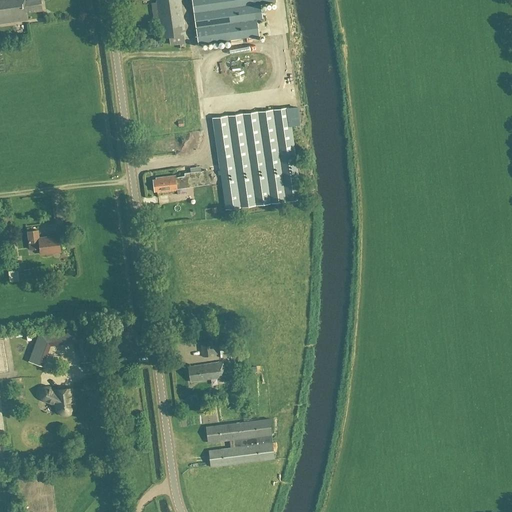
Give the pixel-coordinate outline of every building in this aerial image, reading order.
[(0,0),(0,24),(28,21),(27,13),(42,11),(40,0),(0,0)] [(156,2),(158,15),(162,38),(169,37),(183,35),(184,35),(179,0),(157,0),(156,0),(156,2)] [(191,0),(198,45),(259,36),(257,21),(263,20),(261,5),(275,3),(274,0),(191,0)] [(184,43),(183,35),(169,37),(170,46),(184,43)] [(301,199),(296,158),(291,126),(299,125),(297,106),(212,119),(219,169),(225,210),(301,199)] [(177,191),(177,190),(208,185),(206,171),(183,174),(184,176),(175,178),(175,176),(155,178),(155,180),(152,181),(154,192),(157,192),(157,194),(177,191)] [(38,231),(27,232),(29,250),(40,249),(40,255),(60,252),(58,236),(39,239),(38,231)] [(223,335),(230,335),(228,325),(213,326),(213,336),(223,335)] [(46,344),(82,339),(84,362),(82,362),(82,363),(94,362),(90,328),(45,335),(46,344)] [(200,343),(201,358),(214,356),(212,342),(200,343)] [(232,354),(230,344),(224,345),(219,346),(220,355),(232,354)] [(188,367),(190,382),(225,377),(223,362),(188,367)] [(71,412),(72,411),(72,410),(72,408),(72,407),(70,390),(54,392),(46,389),(42,400),(56,406),(56,409),(57,410),(58,412),(58,413),(59,414),(61,415),(62,415),(63,415),(65,415),(66,415),(67,415),(69,414),(71,412)] [(269,420),(205,428),(207,444),(229,441),(230,449),(209,452),(211,467),(274,459),(269,420)]
